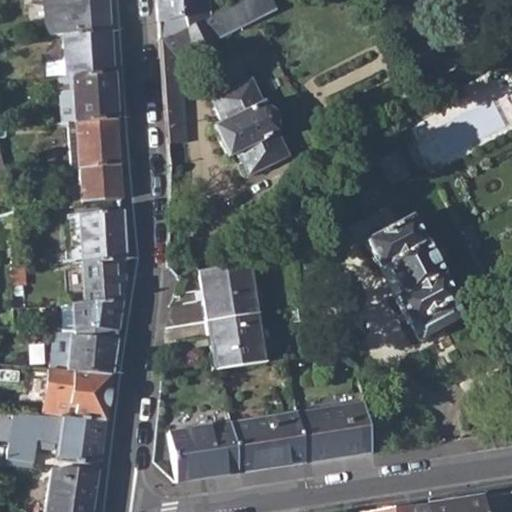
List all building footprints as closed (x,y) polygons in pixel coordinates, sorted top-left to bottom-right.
[(67,36),(107,33),(104,0),(43,0),(46,37),(63,36),(67,36)] [(157,0),(160,41),(208,17),(206,0),(157,0)] [(160,41),(167,142),(184,141),(178,63),(210,47),(208,41),(250,21),(240,1),(208,17),(160,41)] [(63,36),(67,78),(70,77),(110,74),(107,33),(67,36),(63,36)] [(70,77),(73,123),(77,122),(113,119),(110,74),(70,77)] [(236,152),(248,173),(288,154),(275,127),(275,115),(265,106),(251,78),(210,97),(221,121),(213,125),(220,139),(228,156),(236,152)] [(77,122),(80,169),(88,168),(117,167),(113,119),(77,122)] [(120,200),(117,167),(88,168),(90,188),(73,189),(73,203),(120,200)] [(0,217),(0,259),(11,258),(13,213),(0,217)] [(79,216),(82,263),(120,261),(125,260),(121,213),(79,216)] [(408,321),(417,338),(459,316),(450,299),(452,298),(440,272),(407,214),(362,237),(376,264),(383,261),(399,292),(391,297),(405,322),(408,321)] [(82,263),(85,305),(118,304),(122,277),(120,261),(82,263)] [(197,270),(204,321),(257,313),(249,262),(197,270)] [(71,334),(93,334),(93,331),(113,332),(114,332),(118,304),(85,305),(60,306),(60,323),(41,324),(40,333),(53,333),(71,334)] [(204,321),(211,370),(221,368),(266,362),(257,313),(204,321)] [(30,332),(40,333),(41,324),(30,325),(30,332)] [(53,333),(47,369),(68,371),(107,375),(111,343),(113,332),(93,331),(93,334),(71,334),(53,333)] [(101,422),(107,375),(68,371),(47,369),(41,415),(46,415),(61,416),(73,418),(101,422)] [(296,414),(303,463),(370,452),(362,404),(296,414)] [(229,423),(236,473),(303,463),(296,414),(229,423)] [(55,461),(95,467),(101,422),(73,418),(61,416),(46,415),(45,421),(41,449),(46,455),(55,456),(55,461)] [(173,480),(176,482),(236,473),(229,423),(168,432),(173,480)] [(50,470),(44,511),(88,511),(94,472),(50,470)] [(412,507),(412,511),(483,511),(481,496),(412,507)]
